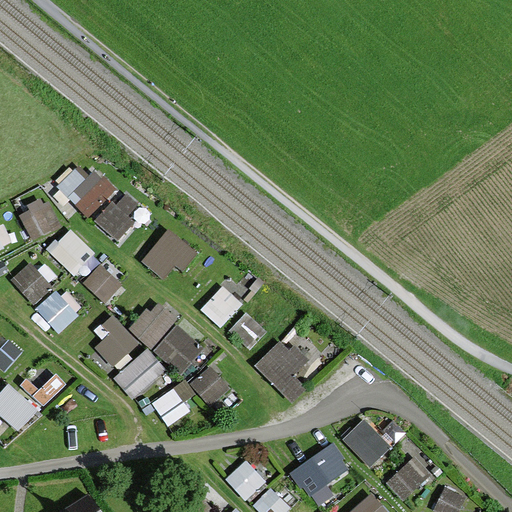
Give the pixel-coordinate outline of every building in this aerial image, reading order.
[(118,191),(101,157),(63,175),(80,209),(118,191)] [(95,215),(118,238),(148,209),(126,185),(95,215)] [(48,193),(19,205),(33,236),(61,223),(48,193)] [(0,244),(9,241),(0,221),(0,244)] [(142,256),(170,277),(197,243),(168,221),(142,256)] [(73,269),(95,247),(72,223),(49,244),(73,269)] [(11,276),(35,301),(56,281),(32,256),(11,276)] [(104,259),(85,276),(105,297),(123,280),(104,259)] [(222,322),(245,297),(224,279),(202,304),(222,322)] [(60,283),(37,301),(60,329),(83,311),(60,283)] [(131,325),(152,343),(179,311),(158,294),(131,325)] [(254,303),(232,328),(251,345),(273,320),(254,303)] [(90,329),(117,363),(144,342),(116,308),(90,329)] [(181,316),(154,342),(179,368),(206,343),(181,316)] [(0,334),(0,360),(9,366),(21,347),(0,334)] [(281,334),(255,359),(292,397),(309,381),(299,371),(316,355),(298,337),(291,344),(281,334)] [(134,393),(168,363),(149,342),(115,372),(134,393)] [(204,399),(230,387),(218,361),(192,373),(204,399)] [(12,376),(0,388),(0,409),(21,428),(43,404),(12,376)] [(154,397),(170,422),(192,408),(176,383),(154,397)] [(343,433),(373,461),(394,438),(365,410),(343,433)] [(311,493),(354,464),(335,436),(292,465),(311,493)] [(417,452),(387,474),(402,495),(432,473),(417,452)] [(246,495),(267,476),(248,454),(226,473),(246,495)] [(447,479),(436,505),(452,511),(461,511),(471,490),(447,479)] [(273,483),(255,500),(266,511),(282,511),(292,503),(273,483)] [(395,511),(397,511),(373,485),(344,511),(395,511)] [(66,511),(96,511),(88,499),(66,511)] [(248,511),(237,501),(225,511),(248,511)]
